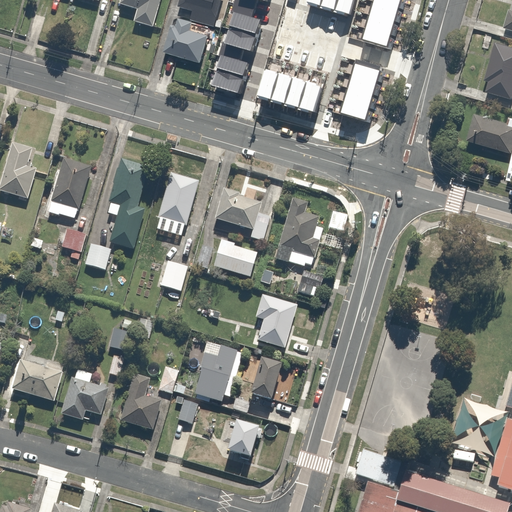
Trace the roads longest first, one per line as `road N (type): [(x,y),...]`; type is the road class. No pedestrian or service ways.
road 1 (tertiary): [(396,181),(0,65)]
road 2 (tertiary): [(396,181),(300,511)]
road 3 (residential): [(0,439),(251,511)]
road 4 (residential): [(449,0),(396,181)]
road 5 (tertiary): [(396,181),(511,215)]
